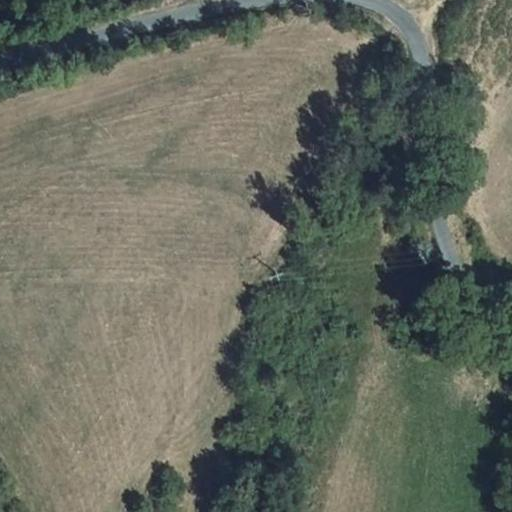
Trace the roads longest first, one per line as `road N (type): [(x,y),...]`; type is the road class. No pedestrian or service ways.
road 1 (unclassified): [(511,358),(491,346),(424,179),(424,46),(379,0)]
road 2 (unclassified): [(303,0),(150,23),(0,73)]
